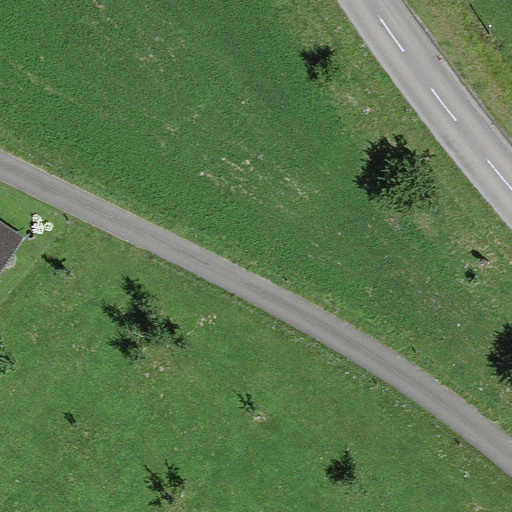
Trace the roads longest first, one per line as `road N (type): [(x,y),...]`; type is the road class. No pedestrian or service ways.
road 1 (residential): [(0,161),(215,260),(450,403),(511,453)]
road 2 (tertiary): [(511,191),(368,0)]
